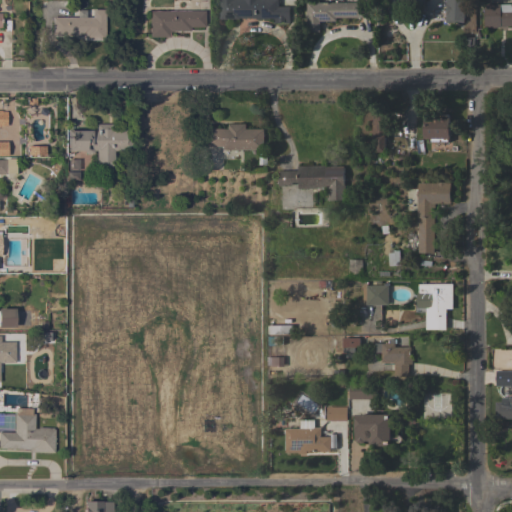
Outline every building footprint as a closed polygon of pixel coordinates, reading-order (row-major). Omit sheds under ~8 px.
[(220,0),(278,0),(278,6),(289,6),(289,23),(283,23),(283,22),(280,22),(273,22),(273,19),(256,19),(256,17),(240,18),(240,19),(220,19),(220,0)] [(445,0),(464,0),(464,23),(445,22),(445,0)] [(363,2),(363,17),(336,18),(336,21),(319,21),(320,31),(307,31),(306,2),(363,2)] [(511,25),(500,26),(500,28),(484,28),(483,5),(511,4),(511,25)] [(91,17),(91,9),(104,9),(104,40),(84,40),(84,38),(79,38),(79,36),(51,36),(51,17),(91,17)] [(204,11),(204,27),(189,27),(189,31),(171,31),(171,32),(168,32),(168,37),(148,37),(148,11),(204,11)] [(475,37),(475,46),(462,47),(462,37),(475,37)] [(372,110),(388,110),(388,126),(389,126),(389,135),(388,135),(388,143),(385,143),(385,152),(376,152),(376,145),(372,145),(372,110)] [(448,114),(448,117),(450,118),(450,139),(449,139),(449,142),(429,142),(429,138),(424,138),(424,118),(426,118),(426,114),(448,114)] [(111,124),(110,129),(131,130),(131,151),(113,150),(112,167),(95,167),(95,150),(92,150),(92,152),(90,154),(85,154),(83,152),(83,150),(66,150),(66,131),(88,130),(95,130),(95,124),(111,124)] [(264,129),(264,150),(220,150),(220,147),(206,146),(206,128),(228,128),(228,124),(245,124),(245,129),(264,129)] [(45,146),(45,157),(32,157),(32,147),(45,146)] [(324,165),(324,167),(343,166),(343,184),(344,184),(345,199),(327,200),(326,193),(328,193),(327,187),(298,189),(298,182),(291,182),(291,185),(278,186),(278,171),(297,170),(297,166),(324,165)] [(65,180),(65,169),(77,169),(77,180),(65,180)] [(434,253),(418,253),(418,218),(417,183),(436,183),(436,182),(445,182),(445,183),(450,183),(450,203),(434,203),(435,208),(431,208),(431,216),(433,216),(434,253)] [(388,251),(399,250),(401,265),(389,266),(388,251)] [(362,276),(349,277),(349,259),(362,259),(362,276)] [(388,305),(363,305),(362,284),(360,284),(360,280),(367,280),(367,284),(367,285),(387,285),(388,305)] [(452,284),(452,309),(446,309),(446,329),(426,329),(426,308),(417,308),(417,292),(418,292),(418,284),(452,284)] [(0,309),(14,309),(14,311),(20,311),(20,324),(14,325),(14,328),(0,328),(0,309)] [(293,325),(293,334),(269,334),(268,325),(293,325)] [(360,337),(360,347),(354,347),(355,352),(343,352),(342,338),(360,337)] [(410,346),(410,358),(412,358),(412,364),(408,364),(409,376),(395,376),(394,363),(376,363),(375,343),(387,343),(387,340),(388,340),(388,339),(394,339),(396,339),(396,343),(394,343),(395,347),(410,346)] [(0,342),(14,342),(14,363),(0,363),(0,342)] [(511,417),(495,418),(495,402),(506,402),(506,396),(511,396),(511,387),(510,387),(510,385),(496,385),(495,370),(511,369),(511,417)] [(376,383),(376,399),(349,399),(349,383),(376,383)] [(346,407),(346,421),(326,421),(326,407),(346,407)] [(28,452),(28,449),(0,448),(0,432),(13,432),(14,413),(33,414),(33,428),(37,429),(37,427),(52,428),(52,429),(53,429),(53,453),(28,452)] [(391,414),(391,437),(395,437),(397,435),(400,435),(401,437),(402,440),(399,442),(397,442),(395,440),(391,440),(390,444),(387,444),(387,446),(378,446),(378,445),(369,445),(369,441),(365,441),(363,443),(358,443),(356,441),(355,441),(355,414),(391,414)] [(285,429),(299,429),(299,418),(314,418),(314,427),(320,427),(320,435),(320,436),(330,436),(330,433),(336,433),(336,448),(330,448),(330,451),(328,451),(327,452),(324,452),(323,451),(310,451),(309,452),(306,452),(306,453),(298,453),(285,453),(285,429)] [(83,511),(83,501),(101,501),(101,502),(109,502),(109,511),(83,511)]
